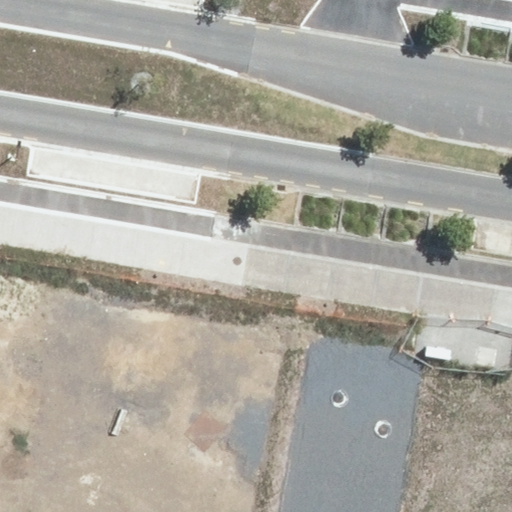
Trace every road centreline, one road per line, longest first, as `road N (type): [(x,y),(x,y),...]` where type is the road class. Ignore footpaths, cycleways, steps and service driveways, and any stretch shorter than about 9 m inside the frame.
road 1 (tertiary): [(511,195),(0,112)]
road 2 (tertiary): [(28,0),(511,82)]
road 3 (residential): [(345,511),(369,377)]
